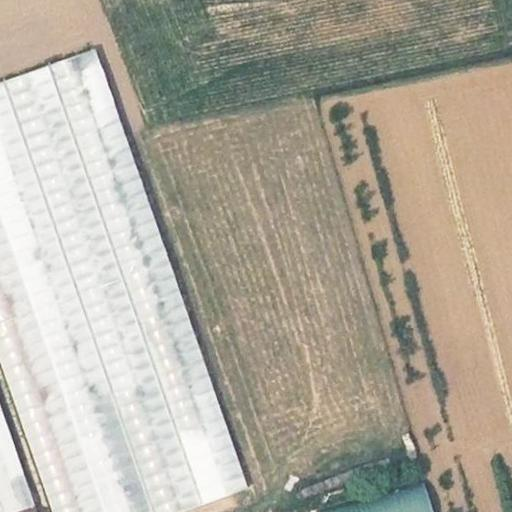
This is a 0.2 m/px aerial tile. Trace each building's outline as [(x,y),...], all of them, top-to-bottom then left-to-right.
[(207,511),(221,511),(249,503),(138,170),(99,183),(207,511)] [(152,511),(194,511),(94,187),(56,199),(152,511)] [(134,511),(45,195),(12,204),(98,511),(134,511)] [(0,373),(42,511),(86,511),(0,233),(0,373)] [(26,511),(0,422),(0,511),(36,511),(36,509),(27,511),(26,511)] [(431,511),(424,482),(320,508),(320,511),(431,511)]
